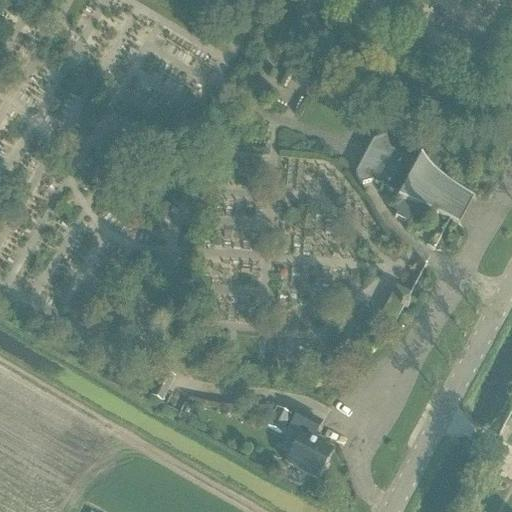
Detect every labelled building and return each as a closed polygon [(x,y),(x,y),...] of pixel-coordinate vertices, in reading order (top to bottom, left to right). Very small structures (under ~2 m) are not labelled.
[(390,150),(387,142),(386,137),(373,141),(356,174),(360,186),(371,182),(388,190),(400,197),(398,202),(403,203),(395,218),(410,226),(420,208),(428,210),(454,222),(468,195),(445,182),(437,175),(447,157),(432,149),(425,164),(420,159),(417,165),(404,158),(390,150)] [(393,331),(411,293),(398,287),(378,324),(393,331)] [(176,378),(167,373),(164,372),(151,397),(163,403),(176,378)] [(277,410),(268,426),(281,434),(290,417),(277,410)] [(312,442),(321,424),(298,412),(289,428),(301,435),(286,464),(317,481),(332,453),(312,442)]
